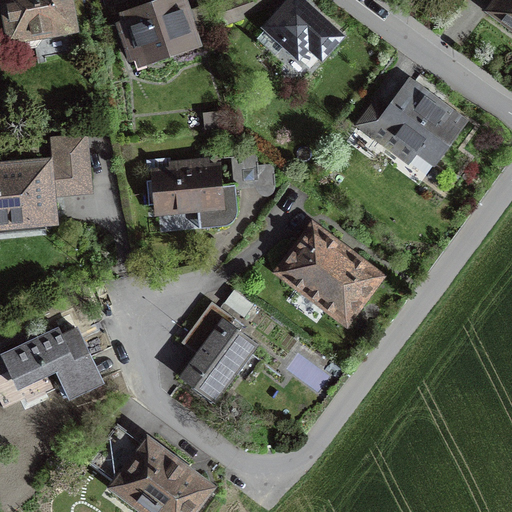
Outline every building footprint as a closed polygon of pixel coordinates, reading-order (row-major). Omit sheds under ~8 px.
[(16,43),(25,48),(36,46),(38,58),(91,48),(82,0),(5,0),(12,37),(15,37),(16,43)] [(142,4),(140,0),(102,0),(108,15),(142,4)] [(133,57),(143,54),(151,58),(163,54),(166,48),(197,37),(190,17),(185,0),(177,3),(176,0),(163,0),(165,7),(120,22),(133,57)] [(266,27),(309,66),(324,50),(325,51),(340,36),(319,17),(300,0),(290,0),(291,0),(290,0),(234,0),(218,6),(224,23),(240,17),(239,14),(265,5),(277,16),(266,27)] [(511,0),(496,0),(488,10),(509,26),(511,28),(511,0)] [(417,149),(435,162),(463,123),(439,105),(408,82),(388,109),(376,100),(358,124),(408,161),(417,149)] [(0,224),(51,220),(49,194),(64,193),(90,191),(85,135),(52,138),(55,164),(47,165),(47,163),(0,167),(0,224)] [(155,216),(198,212),(225,210),(223,186),(221,162),(210,163),(209,157),(169,161),(170,167),(151,169),(155,216)] [(225,210),(198,212),(199,229),(226,226),(232,222),(236,216),(235,185),(223,186),(225,210)] [(313,227),(280,271),(346,321),(379,276),(313,227)] [(224,302),(244,317),(254,304),(234,289),(224,302)] [(237,331),(242,324),(212,301),(189,332),(204,344),(181,376),(215,400),(256,345),(237,331)] [(5,356),(16,378),(20,387),(46,374),(58,369),(71,395),(98,382),(75,333),(78,332),(76,327),(62,334),(59,327),(1,354),(2,357),(5,356)] [(118,483),(117,485),(151,511),(150,511),(188,511),(207,487),(180,467),(148,443),(146,446),(117,424),(89,461),(118,483)]
